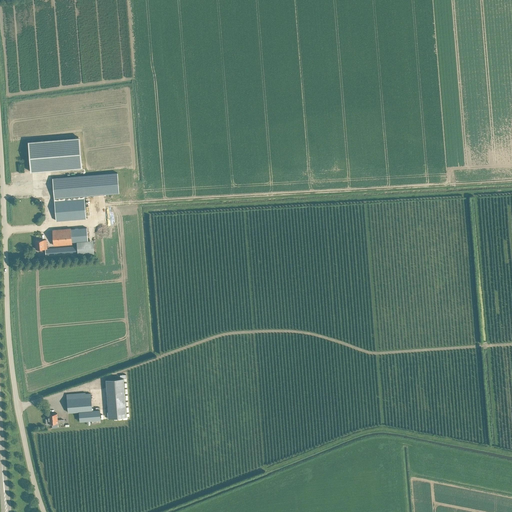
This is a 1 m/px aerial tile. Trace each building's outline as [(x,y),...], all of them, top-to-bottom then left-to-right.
[(31,171),(81,167),(79,137),(28,141),(31,171)] [(117,173),(88,176),(53,178),(56,221),(86,218),(84,196),(119,193),(117,173)] [(88,240),(87,228),(71,229),(70,229),(53,230),(54,246),(72,244),(72,242),(76,241),(76,246),(47,249),(46,240),(36,241),(36,249),(44,249),(45,249),(46,256),(77,254),(77,255),(94,253),(93,240),(88,240)] [(124,378),(106,379),(107,392),(109,418),(127,416),(125,391),(124,378)] [(91,393),(66,395),(68,412),(79,411),(79,421),(101,420),(100,409),(92,410),(91,393)] [(57,413),(53,413),(48,414),(48,418),(46,418),(46,425),(52,424),(52,423),(58,422),(58,424),(64,423),(64,420),(58,420),(57,413)]
